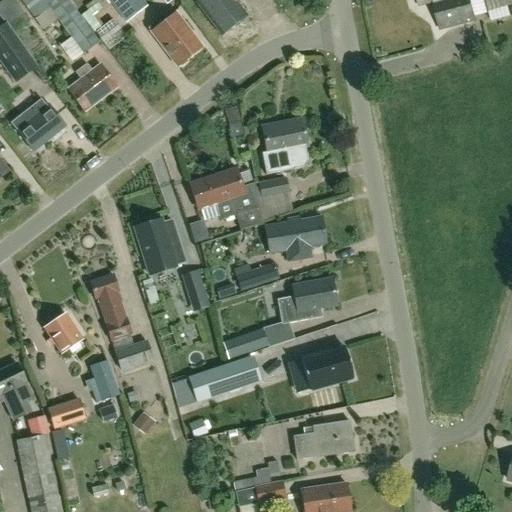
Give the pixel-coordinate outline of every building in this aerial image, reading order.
[(80,18),(66,0),(19,0),(40,28),(41,27),(44,31),(58,20),(83,54),(99,43),(92,33),(93,32),(99,40),(117,26),(112,19),(101,27),(94,17),(93,18),(89,12),(80,18)] [(102,0),(108,0),(125,22),(146,7),(141,0),(100,0),(102,1),(102,0)] [(193,0),(197,4),(196,5),(220,37),(246,17),(244,15),(245,11),(241,6),(237,6),(232,0),(193,0)] [(468,0),(416,0),(419,7),(433,3),(440,31),(475,22),(468,0)] [(511,0),(483,0),(487,12),(511,5),(511,0)] [(150,33),(176,67),(201,48),(175,14),(165,21),(163,18),(154,25),(156,28),(150,33)] [(38,68),(6,23),(0,26),(0,63),(14,83),(31,70),(39,81),(43,78),(36,69),(38,68)] [(68,92),(84,113),(116,88),(100,67),(92,73),(86,65),(75,74),(81,82),(68,92)] [(32,153),(65,127),(48,106),(41,97),(9,123),(16,132),(32,153)] [(307,148),(302,120),(262,128),(267,153),(262,154),(266,176),(304,168),(307,162),(305,148),(307,148)] [(242,187),(236,170),(189,185),(197,211),(216,205),(221,221),(235,216),(240,231),(262,224),(253,183),(242,187)] [(260,199),(289,193),(285,178),(257,183),(260,199)] [(325,245),(320,218),(265,228),(269,255),(286,252),(287,263),(311,258),(309,248),(325,245)] [(134,230),(149,276),(175,267),(171,256),(181,253),(175,236),(166,239),(161,221),(134,230)] [(210,230),(216,247),(239,239),(232,221),(210,230)] [(239,292),(278,279),(273,264),(250,272),(248,265),(232,270),(239,292)] [(208,294),(198,268),(188,272),(189,274),(181,277),(192,310),(201,307),(198,298),(208,294)] [(98,300),(111,341),(130,335),(116,293),(118,293),(112,276),(89,283),(95,301),(98,300)] [(336,307),(332,280),(292,287),(294,297),(277,300),(281,325),(322,318),(321,309),(336,307)] [(60,355),(82,340),(66,314),(44,329),(60,355)] [(262,329),(220,344),(226,361),(268,346),(262,329)] [(146,342),(114,352),(121,371),(152,361),(146,342)] [(23,347),(27,355),(35,351),(32,344),(23,347)] [(353,383),(344,350),(301,362),(310,395),(353,383)] [(259,381),(251,356),(187,378),(196,402),(259,381)] [(119,396),(107,361),(88,367),(92,378),(83,381),(87,393),(90,392),(95,405),(119,396)] [(16,365),(0,372),(0,395),(0,396),(12,421),(30,413),(25,402),(32,399),(16,365)] [(172,386),(159,388),(162,404),(174,401),(172,386)] [(376,390),(376,399),(395,399),(395,390),(376,390)] [(135,391),(126,394),(129,403),(138,400),(135,391)] [(344,408),(365,404),(364,396),(342,399),(344,408)] [(53,431),(85,420),(78,398),(46,409),(53,431)] [(133,425),(144,434),(154,422),(142,413),(133,425)] [(59,511),(44,435),(47,434),(44,419),(27,423),(31,438),(16,441),(30,511),(59,511)] [(200,420),(187,425),(193,439),(206,434),(200,420)] [(296,460),(354,452),(349,422),(312,427),(312,428),(307,428),(308,435),(293,437),(296,460)] [(239,446),(235,430),(226,432),(230,448),(239,446)] [(69,459),(63,431),(51,434),(57,462),(69,459)] [(232,483),(233,492),(270,484),(269,479),(280,477),(277,461),(265,463),(266,468),(255,471),(256,478),(232,483)] [(142,477),(131,478),(132,498),(143,498),(142,477)] [(270,484),(233,492),(237,508),(257,504),(258,505),(285,500),(281,481),(270,484)] [(106,485),(91,489),(93,497),(108,493),(106,485)] [(349,511),(346,485),(301,492),(303,511),(349,511)]
